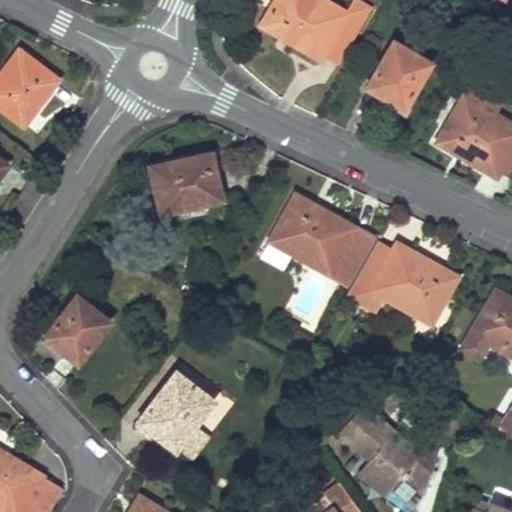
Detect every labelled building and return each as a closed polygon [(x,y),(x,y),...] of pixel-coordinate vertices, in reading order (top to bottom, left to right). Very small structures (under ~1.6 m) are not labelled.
[(353,0),(346,12),(326,0),(272,0),(259,24),(278,36),(281,30),(294,37),(291,43),(320,60),(323,54),(333,38),(347,46),(370,7),(358,0),(353,0)] [(281,30),(278,36),(291,43),(294,37),(281,30)] [(333,38),(323,54),(337,62),(347,46),(333,38)] [(392,40),(365,87),(380,95),(388,80),(411,94),(430,62),(392,40)] [(18,48),(0,72),(0,108),(18,122),(35,100),(39,104),(58,79),(18,48)] [(388,80),(380,95),(403,109),(411,94),(388,80)] [(472,83),(464,96),(496,114),(503,101),(472,83)] [(464,96),(462,95),(435,142),(496,177),(499,172),(511,149),(511,123),(496,114),(464,96)] [(39,104),(35,100),(18,122),(22,126),(39,104)] [(511,149),(499,172),(511,178),(511,149)] [(210,151),(204,153),(211,182),(217,180),(210,151)] [(204,153),(148,165),(159,213),(221,199),(217,180),(211,182),(204,153)] [(348,285),(375,237),(326,210),(323,216),(311,209),(313,204),(294,193),(267,240),(348,285)] [(326,210),(313,204),(311,209),(323,216),(326,210)] [(383,298),(431,324),(457,276),(395,242),(391,249),(376,240),(355,281),(355,282),(383,298)] [(383,298),(355,282),(347,297),(376,312),(383,298)] [(511,298),(495,289),(459,348),(478,359),(487,342),(511,356),(511,298)] [(75,294),(53,322),(74,339),(63,353),(76,363),(110,321),(75,294)] [(74,339),(53,322),(42,336),(63,353),(74,339)] [(175,370),(136,420),(151,432),(154,428),(178,446),(194,425),(214,400),(175,370)] [(492,417),(486,429),(509,440),(511,434),(511,400),(501,417),(499,422),(492,417)] [(362,402),(336,432),(367,459),(361,467),(388,490),(402,474),(425,493),(430,474),(429,470),(409,452),(420,439),(411,431),(404,439),(362,402)] [(494,413),(492,417),(499,422),(501,417),(494,413)] [(178,446),(177,447),(190,457),(207,435),(194,425),(178,446)] [(154,428),(151,432),(175,450),(177,447),(178,446),(154,428)] [(420,439),(409,452),(429,470),(430,474),(436,453),(420,439)] [(0,507),(8,511),(20,511),(42,477),(43,475),(7,454),(4,459),(0,456),(0,507)] [(388,490),(361,467),(356,473),(384,496),(388,490)] [(20,511),(45,511),(61,488),(42,477),(20,511)] [(343,511),(355,504),(338,481),(322,492),(331,505),(321,511),(343,511)] [(167,511),(138,495),(127,511),(167,511)] [(511,502),(493,495),(490,502),(511,511),(511,502)] [(480,511),(471,508),(469,511),(511,511),(490,502),(485,511),(480,511)]
